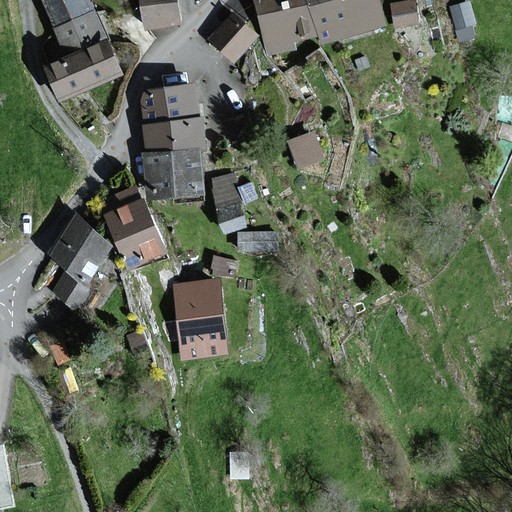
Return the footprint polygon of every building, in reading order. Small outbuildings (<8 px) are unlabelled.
[(92,0),(45,0),(57,26),(96,8),(92,0)] [(178,0),(144,0),(149,27),(181,22),(178,0)] [(294,40),(320,34),(311,0),(256,0),(270,54),(296,47),(294,40)] [(386,26),(380,0),(311,0),(320,34),(322,41),(386,26)] [(418,22),(414,1),(394,4),(398,25),(418,22)] [(471,6),(471,3),(452,7),(457,27),(476,22),(471,6)] [(57,26),(70,55),(109,38),(96,8),(57,26)] [(258,34),(235,13),(212,39),(235,60),(258,34)] [(124,72),(109,38),(70,55),(48,65),(63,99),(124,72)] [(144,100),(147,123),(201,117),(198,84),(150,89),(144,100)] [(145,123),(148,153),(202,147),(208,146),(205,116),(201,117),(147,123),(145,123)] [(316,132),(294,140),(303,166),(325,158),(316,132)] [(151,198),(207,192),(202,147),(148,153),(146,153),(151,198)] [(238,188),(236,175),(216,179),(226,229),(246,225),(241,201),(258,198),(255,184),(238,188)] [(144,199),(138,186),(104,200),(109,213),(107,214),(129,267),(169,251),(146,198),(144,199)] [(115,244),(78,218),(52,253),(73,268),(56,291),(76,306),(90,288),(85,284),(115,244)] [(278,233),(241,233),(241,249),(278,249),(278,233)] [(231,352),(222,279),(176,285),(185,357),(231,352)]
